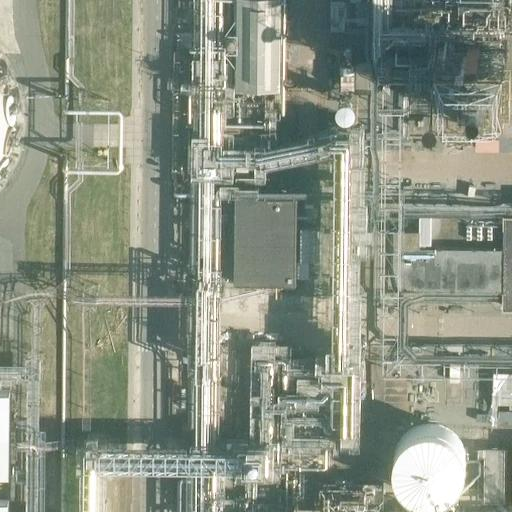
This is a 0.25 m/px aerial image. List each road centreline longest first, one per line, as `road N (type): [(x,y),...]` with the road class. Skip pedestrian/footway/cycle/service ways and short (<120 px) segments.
road 1 (unknown): [(326,155),(323,268),(336,299),(362,315),(511,322)]
road 2 (unknown): [(326,155),(511,155)]
road 3 (unknown): [(0,211),(160,193)]
road 4 (unknown): [(308,0),(309,123),(326,155)]
